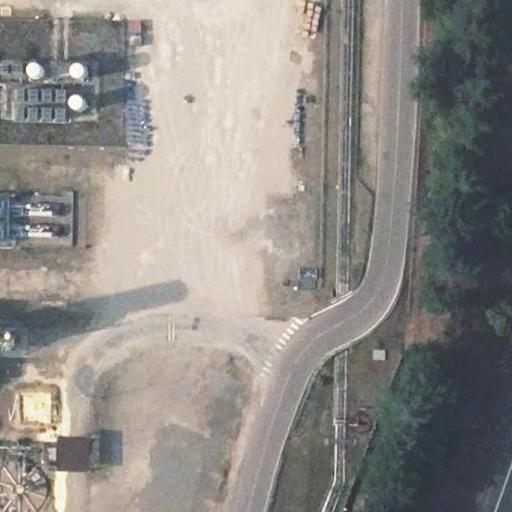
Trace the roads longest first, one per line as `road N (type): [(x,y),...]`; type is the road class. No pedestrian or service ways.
road 1 (unclassified): [(403,0),(387,267),(368,305),(306,346),(287,373),(249,511)]
road 2 (unknown): [(266,332),(276,0)]
road 3 (unknown): [(161,328),(163,0)]
road 4 (unknown): [(161,328),(109,345),(90,371),(78,511)]
